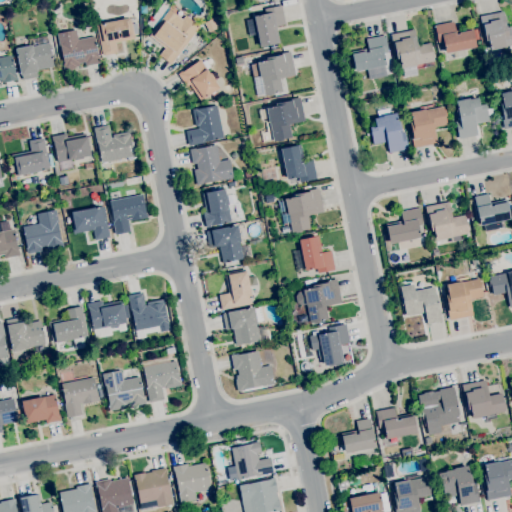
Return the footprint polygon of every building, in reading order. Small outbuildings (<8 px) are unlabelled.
[(259,47),(257,35),(247,36),(244,21),(254,19),(253,16),(262,14),(261,9),(281,5),(285,25),(273,27),(276,44),(259,47)] [(490,51),(488,41),(485,41),(483,28),(481,28),(479,16),(503,11),(506,27),(511,26),(511,45),(505,47),(490,51)] [(210,34),(203,21),(208,18),(210,20),(217,16),(221,23),(213,27),(215,31),(210,34)] [(102,56),(95,25),(99,24),(128,18),(132,17),(134,23),(136,23),(138,33),(133,34),(134,39),(115,43),(117,52),(102,56)] [(170,64),(159,55),(164,48),(148,35),(162,18),(164,21),(164,20),(186,38),(189,40),(170,64)] [(447,59),(446,53),(444,53),(442,42),(437,43),(434,25),(453,21),(455,31),(472,27),(472,30),(477,29),(479,39),(474,40),(475,47),(462,50),(463,53),(455,54),(456,57),(447,59)] [(64,70),(62,62),(63,62),(60,46),(59,46),(56,33),(75,30),(77,40),(94,36),(99,63),(85,66),(84,62),(79,63),(79,66),(75,66),(75,67),(73,68),(73,69),(64,70)] [(403,77),(401,68),(400,68),(398,59),(396,59),(395,51),(393,51),(390,34),(414,30),(417,45),(430,43),(432,51),(433,51),(434,57),(433,58),(434,61),(415,65),(417,74),(403,77)] [(22,80),(21,75),(20,75),(15,48),(32,45),(32,47),(37,46),(35,38),(47,35),(48,43),(49,43),(52,58),(54,66),(37,70),(37,72),(38,77),(22,80)] [(368,76),(367,69),(355,72),(351,52),(367,48),(365,39),(385,35),(388,53),(383,54),(385,66),(383,66),(384,73),(368,76)] [(257,97),(250,64),(257,63),(256,62),(266,60),(265,57),(280,54),(279,53),(282,52),(290,51),(295,76),(279,79),(282,91),(274,92),(274,95),(267,96),(267,95),(257,97)] [(0,80),(0,56),(12,54),(17,80),(3,82),(3,80),(0,80)] [(200,100),(189,84),(186,86),(178,74),(200,60),(219,88),(215,91),(218,95),(213,98),(211,94),(204,99),(203,98),(200,100)] [(511,127),(503,129),(499,107),(502,107),(499,93),(511,90),(511,127)] [(273,141),(269,122),(267,122),(265,109),(266,108),(265,107),(275,105),(274,103),(291,100),(291,98),(299,97),(304,121),(288,125),(291,138),(273,141)] [(458,139),(454,120),(456,120),(454,112),(457,111),(455,101),(469,98),(469,99),(477,97),(479,105),(485,104),(488,121),(475,124),(477,135),(458,139)] [(189,146),(185,131),(198,128),(198,126),(195,126),(191,109),(197,108),(197,109),(215,105),(222,137),(203,142),(203,143),(189,146)] [(413,149),(409,131),(411,131),(409,123),(411,122),(409,113),(426,109),(426,110),(443,106),(444,110),(445,109),(446,118),(445,118),(447,125),(433,128),(437,144),(413,149)] [(388,153),(386,142),(372,145),(370,135),(366,136),(366,132),(370,131),(369,127),(375,126),(373,118),(377,118),(376,109),(388,107),(390,114),(396,113),(400,134),(404,133),(407,149),(388,153)] [(101,163),(98,146),(97,146),(93,128),(108,125),(111,137),(113,137),(112,134),(129,131),(134,156),(132,156),(132,159),(127,160),(127,158),(101,163)] [(57,163),(53,141),(52,141),(51,136),(66,133),(67,137),(85,133),(86,136),(87,136),(91,156),(82,157),(83,158),(74,160),(74,159),(69,160),(57,163)] [(17,176),(17,175),(15,175),(11,155),(30,151),(28,141),(43,138),(49,168),(46,168),(47,170),(17,176)] [(196,185),(193,169),(197,169),(196,163),(191,164),(189,149),(195,147),(196,148),(216,144),(219,161),(229,159),(233,178),(220,181),(220,180),(202,183),(202,184),(196,185)] [(298,182),(297,177),(286,180),(280,148),(297,144),(300,159),(299,159),(300,162),(301,162),(312,160),(316,178),(298,182)] [(60,185),(58,177),(66,176),(68,184),(60,185)] [(291,233),(287,213),(286,213),(283,198),(294,196),(293,193),(318,188),(322,212),(308,215),(310,229),(291,233)] [(206,228),(203,212),(205,212),(201,193),(205,192),(205,193),(224,189),(230,221),(210,225),(210,227),(206,228)] [(115,235),(112,220),(113,220),(109,201),(142,194),(147,218),(130,221),(130,220),(127,220),(130,232),(115,235)] [(266,204),(264,195),(272,194),(273,203),(266,204)] [(484,232),(483,225),(479,226),(476,208),(475,209),(473,197),(489,194),(491,205),(507,202),(510,219),(503,220),(505,228),(484,232)] [(435,241),(433,230),(431,231),(429,223),(428,223),(424,207),(447,202),(451,218),(465,214),(466,219),(467,219),(470,230),(468,230),(469,233),(451,237),(435,241)] [(94,240),(92,230),(73,234),(69,213),(71,213),(71,212),(100,206),(104,225),(107,224),(110,237),(94,240)] [(399,249),(397,242),(389,243),(388,241),(384,242),(382,234),(387,234),(385,224),(401,221),(399,212),(420,208),(423,225),(418,226),(420,237),(419,237),(420,245),(399,249)] [(27,253),(25,247),(26,247),(22,227),(38,223),(36,214),(55,210),(63,246),(47,250),(46,246),(41,247),(41,250),(27,253)] [(249,245),(245,223),(237,224),(240,246),(249,245)] [(222,262),(219,246),(215,246),(215,247),(208,248),(205,231),(210,230),(237,225),(240,241),(239,242),(242,259),(222,262)] [(4,258),(4,254),(0,254),(0,231),(2,231),(14,229),(19,255),(4,258)] [(317,273),(316,268),(305,270),(304,270),(297,271),(293,250),(300,249),(298,239),(316,235),(320,253),(330,251),(334,270),(317,273)] [(473,270),(468,267),(468,261),(472,257),(478,258),(480,263),(478,268),(473,270)] [(221,310),(218,294),(228,292),(224,273),(246,269),(246,271),(252,301),(251,301),(252,303),(221,310)] [(511,307),(509,308),(505,292),(492,294),(490,286),(489,286),(488,280),(489,279),(488,276),(506,273),(506,272),(511,270),(511,307)] [(448,320),(445,303),(446,303),(445,295),(447,294),(445,284),(461,281),(461,282),(479,278),(479,282),(481,281),(482,288),(481,288),(483,297),(469,299),(472,315),(448,320)] [(313,323),(313,322),(309,323),(308,314),(305,315),(303,305),(300,305),(296,303),(295,296),(297,292),(302,291),(309,289),(309,288),(311,288),(310,285),(336,279),(341,302),(325,305),(328,319),(319,321),(319,322),(313,323)] [(427,324),(424,312),(418,313),(419,314),(408,316),(405,316),(403,305),(401,306),(399,296),(401,296),(399,287),(413,284),(414,291),(434,287),(441,321),(427,324)] [(137,338),(136,330),(135,331),(131,311),(130,311),(127,295),(142,292),(145,305),(147,305),(146,302),(164,299),(165,304),(164,304),(169,330),(159,332),(159,330),(145,333),(145,337),(137,338)] [(95,338),(93,329),(92,330),(86,304),(101,300),(102,304),(121,300),(122,303),(126,323),(124,323),(126,330),(119,331),(118,329),(111,331),(112,335),(95,338)] [(56,342),(52,342),(48,322),(68,318),(66,309),(80,306),(87,336),(56,342)] [(235,345),(232,328),(225,329),(222,314),(226,313),(226,312),(253,307),(254,309),(260,308),(263,320),(256,321),(257,324),(255,324),(256,327),(264,326),(266,338),(259,340),(259,341),(235,345)] [(12,352),(6,327),(7,327),(5,320),(22,316),(23,321),(23,323),(40,320),(45,344),(28,347),(28,348),(12,352)] [(0,322),(2,322),(8,355),(0,356),(0,322)] [(324,365),(323,359),(319,360),(317,349),(311,350),(308,336),(312,335),(311,331),(318,330),(319,334),(329,332),(328,327),(345,324),(349,342),(338,345),(342,362),(324,365)] [(237,391),(237,388),(236,388),(235,382),(235,379),(236,379),(235,375),(238,375),(237,369),(233,370),(230,355),(238,353),(238,354),(257,350),(260,367),(270,365),(274,384),(261,387),(261,386),(244,389),(244,390),(237,391)] [(148,402),(145,387),(146,387),(144,375),(143,376),(143,372),(142,367),(144,367),(143,362),(167,357),(168,362),(175,361),(179,380),(180,380),(181,385),(163,389),(163,386),(161,387),(163,399),(148,402)] [(109,410),(108,404),(105,386),(104,386),(102,374),(121,370),(123,380),(139,376),(143,397),(144,397),(145,403),(130,406),(129,402),(124,403),(125,407),(109,410)] [(66,418),(64,403),(65,403),(62,392),(61,389),(62,389),(61,384),(94,377),(96,389),(101,388),(102,396),(98,397),(99,401),(82,404),(81,403),(79,403),(81,415),(66,418)] [(472,419),(471,412),(467,412),(466,407),(468,407),(467,401),(464,401),(461,385),(485,380),(489,396),(501,394),(502,400),(504,400),(506,408),(504,408),(505,412),(472,419)] [(1,392),(0,388),(0,383),(12,381),(14,389),(1,392)] [(428,435),(426,425),(424,426),(422,419),(416,395),(423,394),(423,392),(432,390),(432,392),(438,391),(438,390),(453,387),(459,414),(457,415),(459,422),(439,426),(440,432),(428,435)] [(45,423),(44,420),(26,423),(25,420),(24,421),(23,411),(21,412),(20,405),(21,405),(21,400),(43,396),(55,394),(58,414),(59,414),(60,421),(45,423)] [(0,432),(0,400),(13,398),(17,421),(0,425),(1,427),(2,432),(0,432)] [(386,439),(384,427),(378,428),(375,412),(394,407),(397,419),(413,416),(416,432),(386,439)] [(344,453),(341,438),(340,433),(357,430),(355,421),(370,418),(375,447),(344,453)] [(229,480),(226,467),(234,466),(230,448),(250,444),(250,443),(258,441),(260,452),(256,453),(258,460),(269,457),(273,472),(257,476),(257,474),(229,480)] [(402,458),(401,450),(412,448),(413,456),(402,458)] [(486,500),(483,483),(484,483),(483,474),(485,474),(483,464),(499,461),(499,462),(511,459),(511,478),(508,479),(511,496),(486,500)] [(180,503),(177,493),(178,493),(174,471),(173,471),(172,466),(187,463),(187,466),(205,462),(211,488),(194,492),(195,499),(180,503)] [(459,505),(457,495),(444,498),(440,481),(439,482),(437,473),(445,472),(444,471),(453,469),(453,468),(468,465),(472,485),(476,485),(479,502),(459,505)] [(140,509),(135,480),(134,480),(133,474),(144,472),(144,473),(151,471),(150,470),(165,467),(172,504),(157,507),(157,506),(140,509)] [(100,511),(100,508),(101,508),(97,487),(95,488),(94,481),(109,478),(110,481),(127,477),(133,504),(116,507),(117,511),(100,511)] [(243,511),(241,501),(241,500),(238,485),(269,479),(269,478),(274,477),(277,492),(276,492),(277,499),(279,499),(281,510),(273,511),(273,510),(264,511),(243,511)] [(394,511),(393,501),(394,501),(393,498),(392,492),(392,493),(395,493),(393,483),(409,479),(409,480),(427,477),(428,480),(429,480),(430,486),(429,486),(431,495),(417,498),(419,511),(394,511)] [(339,493),(337,481),(347,479),(348,486),(345,487),(346,491),(339,493)] [(61,511),(58,492),(75,488),(75,486),(90,483),(91,487),(95,511),(61,511)] [(350,511),(348,498),(369,494),(368,486),(374,485),(375,493),(379,492),(381,501),(385,500),(387,510),(383,511),(350,511)] [(21,511),(19,497),(37,494),(39,504),(52,501),(54,511),(21,511)] [(0,511),(0,502),(14,499),(16,511),(0,511)] [(341,511),(340,503),(346,502),(348,511),(341,511)]
